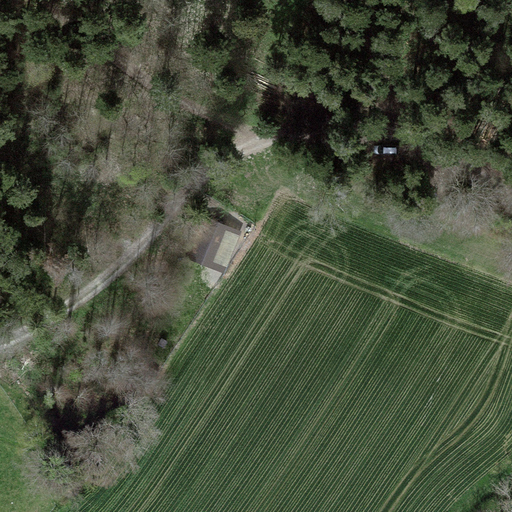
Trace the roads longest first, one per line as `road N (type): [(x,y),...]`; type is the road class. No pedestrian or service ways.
road 1 (track): [(252,150),(76,307),(0,337)]
road 2 (track): [(511,191),(418,134),(252,150)]
